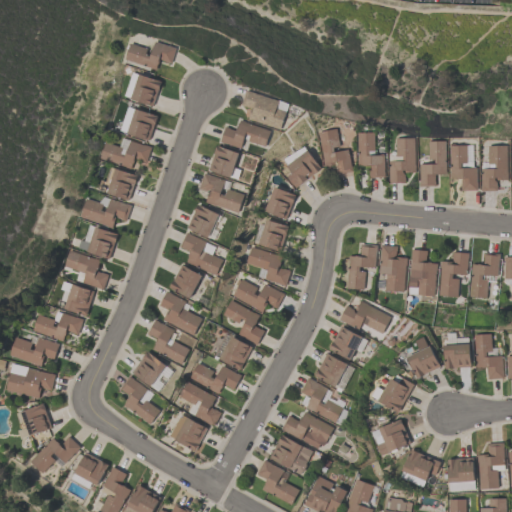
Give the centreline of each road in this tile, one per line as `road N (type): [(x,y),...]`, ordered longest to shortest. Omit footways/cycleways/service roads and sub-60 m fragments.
road 1 (residential): [(214,489),(300,339),(336,219),(511,227)]
road 2 (residential): [(202,93),(129,295),(82,395)]
road 3 (residential): [(82,395),(98,423),(249,511)]
